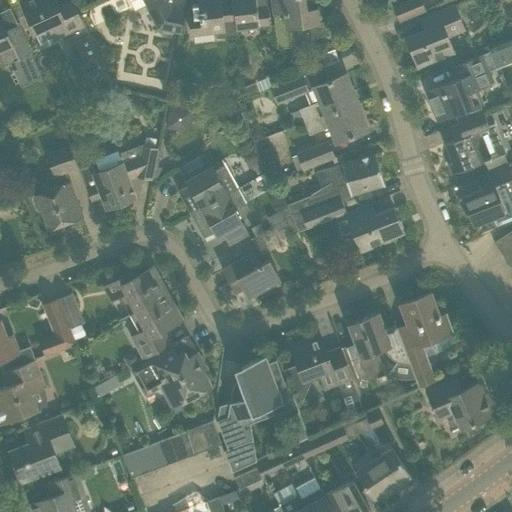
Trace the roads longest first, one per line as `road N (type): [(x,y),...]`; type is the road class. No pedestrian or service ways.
road 1 (residential): [(0,282),(147,224),(172,233),(209,309),(237,335),(437,254)]
road 2 (residential): [(437,254),(339,0)]
road 3 (residential): [(511,353),(437,254)]
